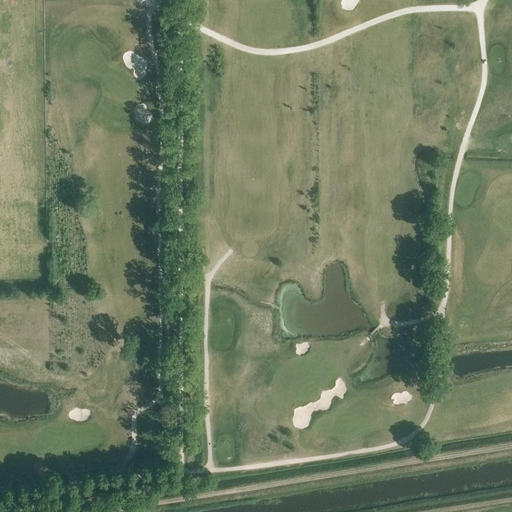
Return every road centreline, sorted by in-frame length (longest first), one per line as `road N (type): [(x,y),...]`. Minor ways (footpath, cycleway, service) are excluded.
road 1 (track): [(0,495),(179,470),(182,0)]
road 2 (track): [(104,511),(511,446)]
